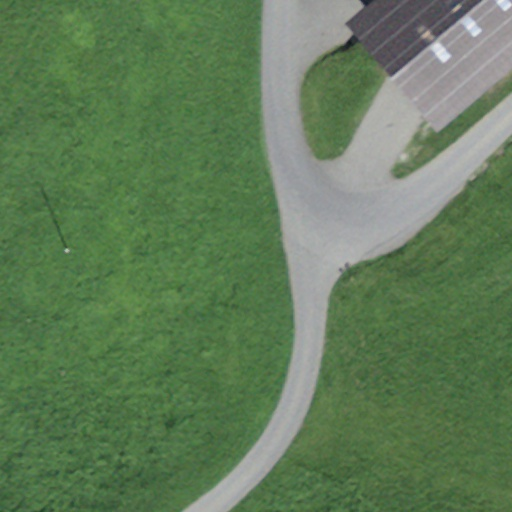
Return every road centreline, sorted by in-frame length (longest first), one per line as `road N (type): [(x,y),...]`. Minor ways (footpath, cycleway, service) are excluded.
road 1 (unclassified): [(511,117),(421,208),(311,259),(270,21),(274,0)]
road 2 (track): [(311,259),(290,408),(194,511)]
